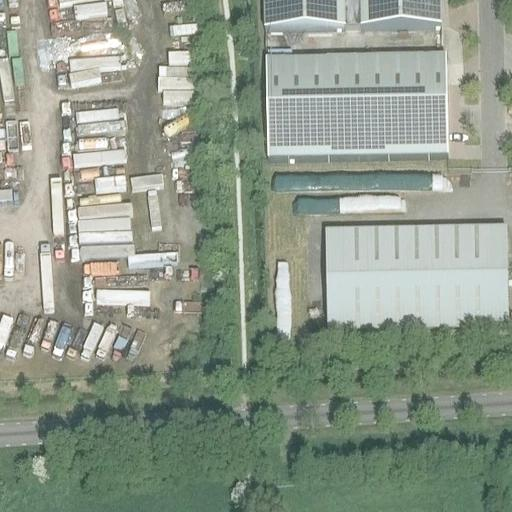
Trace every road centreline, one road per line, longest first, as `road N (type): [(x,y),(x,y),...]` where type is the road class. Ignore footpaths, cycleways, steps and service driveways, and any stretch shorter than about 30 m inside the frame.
road 1 (tertiary): [(511,404),(0,432)]
road 2 (unclassified): [(491,0),(494,164)]
